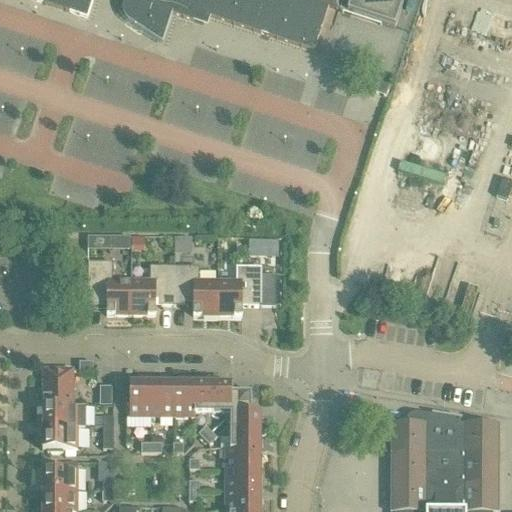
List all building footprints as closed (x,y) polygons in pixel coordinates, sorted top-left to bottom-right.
[(30,0),(87,18),(92,0),(30,0)] [(124,0),(123,5),(122,9),(123,14),(125,18),(128,21),(162,43),(172,14),(193,21),(194,18),(204,21),(205,16),(313,51),(328,8),(337,11),(340,0),(124,0)] [(403,0),(343,0),(339,12),(394,30),(403,0)] [(375,94),(385,98),(389,87),(378,84),(375,94)] [(113,252),(113,240),(87,240),(87,252),(113,252)] [(174,240),(166,240),(166,248),(174,248),(174,240)] [(268,242),(268,258),(278,258),(278,242),(268,242)] [(87,267),(87,302),(106,302),(106,309),(106,319),(131,319),(131,284),(116,284),(112,280),(112,265),(87,265),(87,267)] [(155,309),(174,309),(174,269),(150,269),(150,284),(131,284),(131,319),(155,319),(155,309)] [(192,319),(217,319),(217,284),(199,284),(199,270),(174,269),(174,309),(192,309),(192,319)] [(261,310),(261,270),(236,270),(236,284),(217,284),(217,319),(241,319),(241,310),(261,310)] [(499,511),(500,459),(501,459),(501,457),(500,457),(500,429),(501,429),(501,427),(511,392),(511,391),(410,358),(399,389),(390,389),(390,427),(392,427),(392,428),(393,428),(393,456),(392,456),(392,457),(393,457),(392,511),(499,511)] [(94,376),(94,367),(94,366),(81,365),(81,376),(94,376)] [(44,373),(44,410),(74,410),(74,374),(44,373)] [(131,422),(141,422),(141,427),(151,427),(151,422),(151,386),(131,386),(131,422)] [(151,386),(151,422),(173,422),(173,387),(151,386)] [(173,387),(173,422),(196,422),(196,417),(196,387),(173,387)] [(233,387),(196,387),(196,417),(232,417),(252,396),(233,396),(233,387)] [(252,416),(252,396),(232,417),(232,452),(261,452),(261,416),(252,416)] [(44,410),(44,431),(79,431),(79,429),(85,429),(85,410),(74,410),(44,410)] [(104,430),(104,431),(115,431),(115,430),(115,421),(115,419),(105,419),(104,430)] [(200,437),(205,443),(213,436),(207,430),(200,437)] [(79,453),(79,431),(44,431),(44,453),(48,453),(48,457),(64,457),(64,453),(79,453)] [(104,453),(115,453),(115,431),(104,431),(104,453)] [(205,443),(211,449),(218,441),(213,436),(205,443)] [(141,457),(151,457),(151,446),(141,446),(141,457)] [(151,457),(162,457),(162,446),(151,446),(151,457)] [(173,457),(183,457),(183,447),(173,447),(173,457)] [(261,452),(232,452),(226,452),(226,473),(261,473),(261,452)] [(200,462),(189,462),(189,473),(200,473),(200,462)] [(43,472),(43,495),(79,495),(79,473),(64,473),(64,470),(49,470),(49,472),(43,472)] [(226,473),(226,495),(261,495),(261,473),(226,473)] [(189,484),(189,495),(199,495),(199,484),(189,484)] [(104,485),(104,495),(114,495),(114,485),(104,485)] [(43,495),(43,511),(78,511),(79,495),(43,495)] [(104,506),(114,506),(114,495),(104,495),(104,506)] [(189,495),(189,505),(199,505),(199,495),(189,495)] [(260,511),(261,495),(226,495),(225,511),(260,511)]
